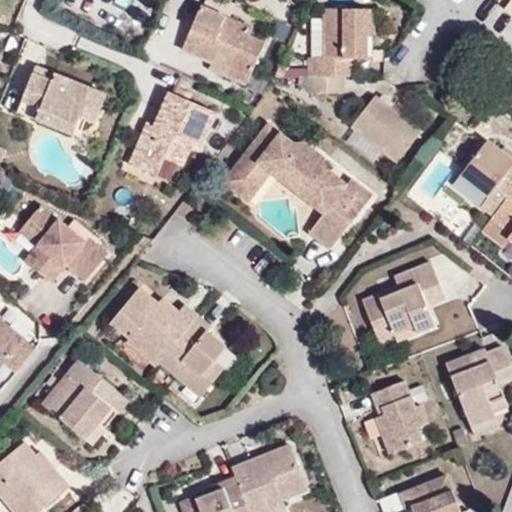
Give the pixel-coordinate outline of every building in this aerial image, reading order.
[(511,16),(511,0),(503,0),(504,0),(499,6),(511,16)] [(245,33),(247,27),(194,4),(176,46),(206,59),(209,53),(246,68),(258,39),(245,33)] [(366,37),(366,8),(323,8),(323,16),(322,57),(312,57),(308,57),(308,74),(311,74),(346,74),(351,74),(352,59),(366,60),(366,37)] [(374,37),(374,9),(366,8),(366,37),(374,37)] [(322,57),(323,16),(312,16),(312,57),(322,57)] [(241,79),(246,68),(209,53),(206,59),(204,64),(241,79)] [(54,70),(34,62),(30,72),(50,79),(54,70)] [(78,113),(87,84),(54,70),(50,79),(30,72),(16,107),(72,127),(78,113)] [(346,74),(311,74),(310,91),(346,91),(346,74)] [(94,118),(104,91),(87,84),(78,113),(94,118)] [(190,97),(172,89),(169,95),(188,103),(190,97)] [(197,152),(213,113),(188,103),(169,95),(166,93),(152,128),(146,125),(128,167),(155,179),(162,161),(181,169),(190,149),(197,152)] [(395,162),(419,131),(376,98),(352,130),(395,162)] [(310,167),(276,140),(279,135),(259,119),(210,182),(223,191),(235,176),(248,186),(259,172),(265,164),(295,185),(310,167)] [(511,159),(487,139),(461,172),(490,195),(480,207),(477,211),(488,219),(511,188),(511,159)] [(295,185),(265,164),(259,172),(289,193),(295,185)] [(323,254),(365,200),(342,182),(336,187),(310,167),(295,185),(322,205),(298,236),(323,254)] [(490,195),(461,172),(451,184),(480,207),(490,195)] [(237,201),(248,186),(235,176),(223,191),(237,201)] [(322,205),(295,185),(289,193),(316,213),(322,205)] [(511,242),(511,188),(488,219),(480,229),(502,246),(507,239),(511,242)] [(31,266),(51,282),(65,264),(85,279),(106,251),(86,235),(83,239),(39,204),(24,223),(42,237),(36,245),(44,250),(31,266)] [(42,237),(24,223),(18,230),(36,245),(42,237)] [(24,260),(31,266),(44,250),(36,245),(24,260)] [(431,322),(424,303),(417,287),(436,280),(427,259),(391,275),(394,283),(358,297),(369,327),(387,321),(390,331),(411,323),(413,330),(431,322)] [(485,286),(489,281),(473,269),(469,273),(485,286)] [(442,295),(436,280),(417,287),(424,303),(442,295)] [(155,363),(192,315),(179,305),(174,311),(170,317),(151,302),(133,288),(105,324),(122,337),(118,342),(151,367),(155,363)] [(174,311),(155,296),(151,302),(170,317),(174,311)] [(209,359),(221,343),(202,329),(205,325),(192,315),(155,363),(196,395),(219,367),(209,359)] [(390,331),(387,321),(369,327),(373,337),(390,331)] [(0,362),(11,371),(30,348),(0,323),(0,362)] [(392,339),(413,330),(411,323),(390,331),(392,339)] [(499,392),(495,382),(510,375),(498,344),(483,351),(488,367),(474,373),(466,351),(440,362),(464,421),(488,411),(483,399),(499,392)] [(488,367),(483,351),(479,346),(466,351),(474,373),(488,367)] [(123,403),(71,364),(35,414),(73,443),(98,411),(110,420),(123,403)] [(423,420),(417,402),(412,404),(402,378),(367,391),(373,407),(379,405),(381,410),(371,414),(384,451),(418,438),(414,424),(423,420)] [(503,404),(499,392),(483,399),(488,411),(503,404)] [(85,453),(110,420),(98,411),(73,443),(85,453)] [(493,424),(488,411),(464,421),(469,434),(493,424)] [(302,482),(284,437),(227,459),(232,470),(248,511),(262,511),(258,500),(282,491),(302,482)] [(44,511),(70,492),(41,457),(37,460),(22,443),(0,460),(0,499),(9,511),(44,511)] [(248,511),(232,470),(205,482),(207,488),(193,493),(199,511),(248,511)] [(458,511),(444,473),(393,493),(399,511),(458,511)] [(262,511),(264,511),(286,502),(282,491),(258,500),(262,511)]
